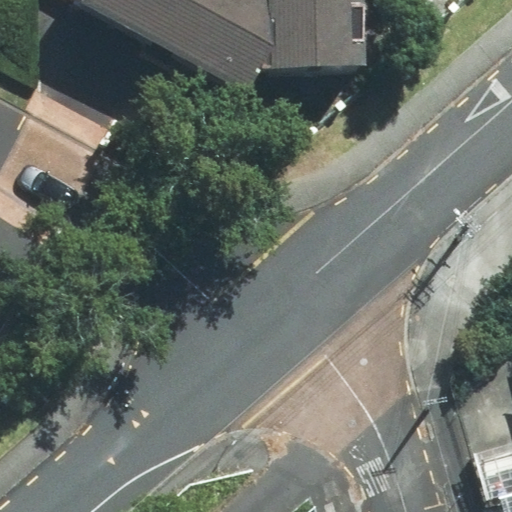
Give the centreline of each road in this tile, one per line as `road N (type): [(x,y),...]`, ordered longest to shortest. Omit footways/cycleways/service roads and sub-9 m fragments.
road 1 (tertiary): [(260,317),(511,103)]
road 2 (residential): [(0,141),(104,198),(260,317)]
road 3 (tertiary): [(36,511),(260,317)]
road 4 (residential): [(260,317),(324,361),(359,398),(390,455),(404,511)]
